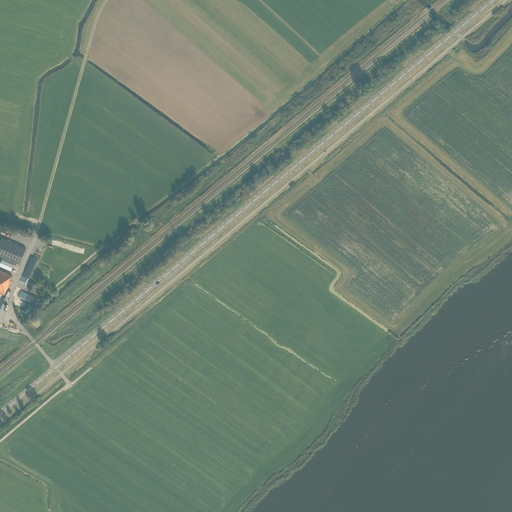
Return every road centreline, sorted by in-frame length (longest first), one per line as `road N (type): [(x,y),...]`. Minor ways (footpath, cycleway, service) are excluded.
road 1 (tertiary): [(0,413),(492,0)]
road 2 (track): [(29,251),(105,0)]
